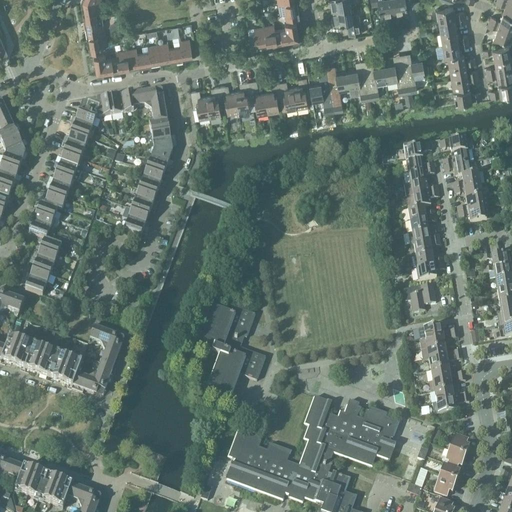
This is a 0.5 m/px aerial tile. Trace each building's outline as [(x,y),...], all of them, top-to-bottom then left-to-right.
[(331,0),(333,12),(351,9),(350,2),(357,1),(356,0),(331,0)] [(394,14),(391,0),(370,0),(372,7),(378,6),(380,17),(394,14)] [(391,0),(394,14),(407,12),(406,1),(412,0),(411,0),(391,0)] [(505,8),(503,15),(511,18),(511,5),(497,0),(496,4),(505,8)] [(295,2),(278,5),(280,15),(285,15),(286,20),(299,18),(298,12),(296,12),(295,2)] [(84,22),(97,20),(96,14),(102,13),(100,3),(83,6),(85,15),(83,16),(84,22)] [(436,10),(439,22),(465,18),(464,12),(459,13),(459,14),(454,15),(453,7),(436,10)] [(351,9),(333,12),(335,26),(346,24),(348,36),(362,34),(359,15),(352,16),(351,9)] [(491,17),(489,23),(511,31),(511,18),(503,15),(500,22),(495,20),(496,19),(491,17)] [(439,22),(441,34),(457,31),(456,24),(461,23),(461,24),(466,23),(465,18),(439,22)] [(87,28),(89,37),(105,35),(104,24),(98,25),(97,20),(84,22),(85,28),(87,28)] [(286,29),(280,30),(282,39),(288,38),(289,42),(299,40),(297,29),(301,28),(300,21),(285,24),(286,29)] [(511,37),(511,31),(489,23),(487,28),(492,30),(492,29),(497,30),(494,38),(510,44),(511,37)] [(274,26),(264,27),(267,44),(276,42),(277,44),(289,42),(288,38),(282,39),(280,30),(275,31),(274,26)] [(177,27),(171,28),(172,38),(179,37),(177,27)] [(267,44),(264,27),(254,29),(254,34),(249,35),(251,49),(257,47),(257,45),(267,44)] [(441,34),(443,46),(469,41),(468,36),(463,37),(463,38),(458,39),(457,31),(441,34)] [(105,35),(89,37),(90,47),(88,47),(89,54),(103,52),(102,46),(107,45),(105,35)] [(180,47),(174,48),(177,61),(183,60),(182,58),(192,56),(190,40),(179,42),(180,47)] [(445,58),(447,57),(461,55),(460,47),(465,47),(465,48),(470,47),(469,41),(443,46),(445,58)] [(168,44),(158,45),(161,62),(170,60),(171,62),(177,61),(174,48),(169,49),(168,44)] [(148,53),(143,54),(145,67),(151,66),(151,63),(161,62),(158,45),(148,47),(148,53)] [(493,54),(494,61),(511,58),(509,46),(482,51),(483,57),(489,56),(488,55),(493,54)] [(136,49),(126,51),(129,67),(139,66),(139,68),(145,67),(143,54),(137,54),(136,49)] [(117,58),(111,59),(113,68),(107,69),(108,73),(120,71),(119,69),(129,67),(126,51),(116,53),(117,58)] [(447,57),(449,69),(466,66),(464,54),(461,55),(447,57)] [(113,68),(111,59),(106,60),(105,55),(90,57),(91,64),(95,64),(97,75),(108,73),(107,69),(113,68)] [(410,56),(402,57),(408,94),(417,92),(414,79),(425,78),(422,59),(411,61),(410,56)] [(394,64),(384,66),(387,84),(397,82),(399,95),(408,94),(402,57),(393,58),(394,64)] [(494,61),(496,73),(511,70),(511,64),(511,58),(494,61)] [(373,62),(364,63),(370,100),(379,99),(377,86),(387,84),(384,66),(374,68),(373,62)] [(356,71),(346,72),(349,90),(359,89),(362,102),(370,100),(364,63),(355,65),(356,71)] [(449,69),(451,81),(468,78),(466,66),(449,69)] [(335,68),(327,70),(334,113),(342,112),(339,92),(349,90),(346,72),(336,74),(335,68)] [(334,113),(327,70),(318,71),(320,84),(310,85),(313,104),(323,102),(325,115),(334,113)] [(511,70),(496,73),(498,85),(511,82),(511,70)] [(302,86),(293,88),(297,110),(308,108),(306,97),(310,96),(307,78),(300,80),(302,86)] [(451,81),(453,93),(470,90),(468,78),(451,81)] [(254,82),(248,83),(252,106),(255,105),(257,117),(268,115),(265,93),(256,94),(254,82)] [(284,82),(278,84),(281,101),(284,100),(286,112),(297,110),(293,88),(285,89),(284,82)] [(507,96),(508,100),(511,99),(511,82),(498,85),(499,90),(489,92),(490,99),(507,96)] [(243,91),(235,92),(239,114),(249,112),(249,106),(252,106),(248,83),(242,84),(243,91)] [(273,92),(265,93),(268,115),(279,113),(277,102),(281,101),(278,84),(272,85),(273,92)] [(225,87),(219,88),(223,111),(227,110),(227,116),(239,114),(235,92),(227,93),(225,87)] [(214,96),(206,97),(210,119),(221,117),(220,111),(223,111),(219,88),(213,89),(214,96)] [(144,107),(148,110),(151,113),(153,124),(170,121),(168,110),(165,110),(163,99),(161,98),(163,96),(162,92),(160,90),(156,91),(155,93),(153,92),(142,94),(141,91),(129,93),(130,96),(132,109),(133,109),(144,107)] [(470,90),(453,93),(456,106),(456,109),(466,107),(465,103),(474,102),(482,100),(481,93),(471,95),(470,90)] [(124,92),(119,93),(122,115),(133,113),(133,109),(132,109),(130,96),(125,97),(124,92)] [(210,119),(206,97),(198,98),(197,92),(191,93),(194,110),(197,109),(199,121),(210,119)] [(114,98),(109,99),(112,117),(122,115),(119,93),(113,94),(114,98)] [(97,97),(98,101),(101,119),(112,117),(109,99),(104,100),(103,96),(97,97)] [(0,131),(1,134),(16,127),(11,117),(9,118),(4,108),(2,107),(3,105),(1,101),(0,100),(0,131)] [(82,104),(79,114),(96,120),(101,119),(98,101),(82,104)] [(73,117),(71,123),(92,131),(96,120),(79,114),(77,119),(73,117)] [(171,121),(170,121),(153,124),(149,125),(151,136),(169,133),(168,127),(172,127),(171,121)] [(73,129),(71,134),(88,141),(92,131),(71,123),(69,128),(73,129)] [(18,126),(16,127),(1,134),(0,134),(0,141),(2,146),(18,138),(16,134),(20,132),(18,126)] [(170,138),(169,133),(151,136),(153,146),(175,142),(174,137),(170,138)] [(65,138),(63,143),(84,151),(88,141),(71,134),(69,139),(65,138)] [(450,149),(451,155),(468,152),(465,136),(455,137),(456,141),(439,144),(440,151),(450,149)] [(20,143),(18,138),(2,146),(6,155),(23,148),(27,146),(25,141),(20,143)] [(175,142),(153,146),(154,151),(150,160),(171,168),(173,163),(169,161),(173,152),(172,148),(176,148),(175,142)] [(65,150),(64,155),(81,161),(84,151),(63,143),(61,148),(65,150)] [(403,146),(406,162),(422,159),(421,154),(432,153),(430,145),(429,146),(414,148),(413,144),(403,146)] [(25,154),(23,148),(6,155),(23,161),(25,154)] [(442,163),(443,168),(470,163),(474,163),(472,151),(468,152),(451,155),(452,162),(447,163),(447,162),(442,163)] [(23,161),(6,155),(2,165),(19,172),(21,167),(25,168),(27,163),(23,161)] [(58,158),(56,163),(77,171),(81,161),(64,155),(62,160),(58,158)] [(406,162),(408,174),(434,169),(433,164),(428,165),(428,166),(424,167),(422,159),(406,162)] [(150,160),(146,171),(164,177),(165,172),(170,173),(171,168),(150,160)] [(58,170),(56,175),(73,181),(77,171),(56,163),(54,169),(58,170)] [(455,178),(462,177),(472,175),(471,175),(470,163),(443,168),(444,174),(449,173),(449,172),(454,171),(455,178)] [(19,172),(2,165),(0,170),(0,176),(19,183),(21,178),(17,177),(19,172)] [(408,174),(410,186),(426,183),(425,176),(430,175),(430,176),(435,175),(434,169),(408,174)] [(146,171),(143,181),(164,189),(166,183),(162,182),(164,177),(146,171)] [(453,185),(454,191),(480,186),(478,174),(471,175),(472,175),(462,177),(463,184),(458,185),(458,184),(453,185)] [(50,178),(48,184),(69,192),(73,181),(56,175),(54,180),(50,178)] [(19,183),(0,176),(0,187),(11,192),(13,187),(17,189),(19,183)] [(164,189),(143,181),(139,191),(156,197),(158,192),(162,194),(164,189)] [(410,186),(412,198),(438,193),(438,188),(432,189),(432,190),(428,190),(426,183),(410,186)] [(50,190),(48,195),(66,202),(69,192),(48,184),(46,189),(50,190)] [(464,193),(466,201),(482,198),(480,186),(454,191),(455,196),(460,195),(460,194),(464,193)] [(11,192),(0,187),(0,199),(12,204),(14,199),(10,197),(11,192)] [(156,197),(139,191),(135,201),(156,209),(158,204),(154,202),(156,197)] [(408,210),(414,209),(414,210),(424,208),(430,207),(429,199),(434,198),(434,200),(439,199),(438,193),(412,198),(406,199),(408,210)] [(43,199),(41,204),(45,205),(45,206),(58,210),(58,211),(62,212),(66,202),(48,195),(47,200),(43,199)] [(457,209),(458,214),(488,209),(486,197),(482,198),(466,201),(467,208),(462,209),(462,208),(457,209)] [(12,204),(0,199),(0,210),(4,212),(6,207),(10,209),(12,204)] [(135,201),(131,211),(148,217),(150,213),(154,214),(156,209),(135,201)] [(39,209),(37,214),(54,221),(58,211),(58,210),(45,206),(45,205),(41,204),(36,202),(34,208),(39,209)] [(407,210),(410,222),(436,218),(435,212),(430,213),(430,214),(425,215),(424,208),(414,210),(414,209),(408,210),(407,210)] [(488,209),(458,214),(459,220),(464,219),(464,218),(468,217),(470,225),(490,221),(488,209)] [(148,217),(131,211),(128,221),(149,229),(151,224),(147,222),(148,217)] [(31,218),(29,223),(50,231),(54,221),(37,214),(35,219),(31,218)] [(410,222),(412,234),(428,231),(427,224),(432,223),(432,224),(437,223),(436,218),(410,222)] [(149,229),(128,221),(124,232),(141,238),(143,233),(147,234),(149,229)] [(29,235),(40,239),(44,240),(46,241),(52,243),(56,233),(50,231),(29,223),(27,228),(31,230),(29,235)] [(410,247),(414,246),(440,242),(439,236),(434,237),(434,238),(429,239),(428,231),(412,234),(407,235),(410,247)] [(42,246),(40,250),(57,257),(61,246),(52,243),(46,241),(44,240),(40,239),(38,244),(42,246)] [(414,246),(416,258),(432,255),(431,248),(436,247),(436,248),(441,247),(440,242),(414,246)] [(39,255),(34,254),(33,259),(54,267),(57,257),(40,250),(39,255)] [(492,261),(493,268),(509,265),(507,253),(481,258),(482,262),(492,261)] [(414,258),(416,270),(444,265),(443,260),(438,261),(438,262),(433,263),(432,255),(416,258),(414,258)] [(54,267),(33,259),(31,264),(35,266),(33,271),(50,277),(54,267)] [(444,265),(416,270),(418,282),(436,279),(435,271),(440,271),(440,272),(445,271),(444,265)] [(494,273),(495,280),(511,277),(509,265),(493,268),(483,270),(484,274),(494,273)] [(50,277),(33,271),(31,276),(27,274),(25,279),(46,287),(50,277)] [(495,280),(497,292),(511,289),(511,280),(511,277),(495,280)] [(46,287),(25,279),(23,285),(27,286),(25,291),(42,298),(46,287)] [(411,302),(413,314),(425,312),(424,306),(436,304),(433,286),(403,291),(405,303),(411,302)] [(511,289),(497,292),(499,304),(511,301),(511,289)] [(0,295),(0,294),(0,314),(8,311),(19,315),(25,299),(13,295),(12,298),(2,294),(0,295)] [(511,301),(499,304),(501,315),(511,313),(511,301)] [(207,391),(231,400),(239,376),(257,382),(265,359),(240,349),(244,339),(246,340),(255,316),(229,306),(227,313),(211,307),(197,348),(212,354),(206,372),(213,374),(207,391)] [(499,328),(503,327),(511,325),(511,313),(501,315),(497,316),(499,328)] [(511,325),(503,327),(504,335),(500,336),(499,334),(494,335),(495,341),(511,338),(511,325)] [(106,330),(95,326),(89,341),(101,345),(105,354),(101,364),(116,370),(120,359),(118,358),(121,348),(121,346),(123,345),(124,341),(123,339),(119,337),(117,338),(116,336),(106,332),(106,330)] [(423,330),(425,341),(442,338),(441,327),(423,330)] [(33,347),(10,338),(6,349),(1,362),(2,362),(25,371),(33,347)] [(419,342),(421,352),(444,348),(442,338),(425,341),(419,342)] [(49,380),(58,356),(33,347),(25,371),(49,380)] [(423,363),(429,362),(446,359),(444,348),(421,352),(423,363)] [(77,375),(81,365),(58,356),(49,380),(72,388),(77,375)] [(429,362),(431,373),(448,370),(446,359),(429,362)] [(116,370),(101,364),(97,375),(88,379),(77,375),(72,388),(72,389),(71,391),(83,395),(84,392),(94,396),(96,395),(97,397),(101,399),(103,398),(105,394),(104,392),(106,391),(109,380),(112,381),(116,370)] [(431,373),(433,383),(450,380),(448,370),(431,373)] [(431,394),(434,394),(452,391),(450,380),(433,383),(429,384),(431,394)] [(434,394),(436,404),(453,402),(452,391),(434,394)] [(352,511),(351,511),(356,498),(345,494),(350,480),(329,473),(333,464),(330,463),(333,455),(372,469),(376,458),(389,463),(395,446),(391,444),(398,424),(385,419),(386,416),(370,409),(368,413),(366,412),(363,421),(357,419),(360,410),(358,409),(359,406),(349,402),(344,416),(340,415),(338,420),(327,416),(331,405),(315,398),(305,426),(309,428),(304,441),(309,443),(299,468),(287,463),(290,453),(285,451),(269,445),(267,452),(259,449),(261,442),(259,442),(260,438),(239,430),(228,459),(233,461),(225,481),(282,503),(284,498),(302,505),(304,500),(317,505),(318,504),(324,507),(322,511),(352,511)] [(453,402),(436,404),(438,415),(455,412),(453,402)] [(426,434),(429,435),(432,437),(435,430),(429,427),(426,434)] [(455,436),(449,452),(465,458),(469,448),(466,446),(468,441),(455,436)] [(417,460),(424,463),(428,450),(422,448),(417,460)] [(448,463),(447,468),(446,468),(452,470),(453,465),(458,467),(461,468),(465,458),(449,452),(445,462),(448,463)] [(24,468),(25,466),(14,462),(13,464),(3,460),(1,461),(0,459),(0,481),(8,477),(19,481),(24,468)] [(443,467),(440,477),(456,483),(460,473),(457,472),(458,467),(453,465),(452,470),(446,468),(447,468),(443,467)] [(15,492),(39,501),(48,477),(24,468),(19,481),(15,492)] [(63,510),(67,499),(72,486),(71,486),(48,477),(39,501),(63,510)] [(456,483),(440,477),(434,493),(447,498),(449,493),(452,494),(456,483)] [(81,511),(96,511),(98,506),(97,504),(99,503),(101,499),(100,496),(96,495),(94,496),(93,494),(83,490),(84,487),(72,483),(71,486),(72,486),(67,499),(78,503),(82,511),(81,511)] [(407,493),(419,498),(421,493),(412,490),(414,486),(410,484),(407,493)] [(205,486),(200,499),(207,502),(212,489),(205,486)] [(440,500),(435,511),(454,511),(451,511),(453,505),(440,500)] [(511,511),(511,504),(504,501),(500,511),(502,511),(511,511)]
